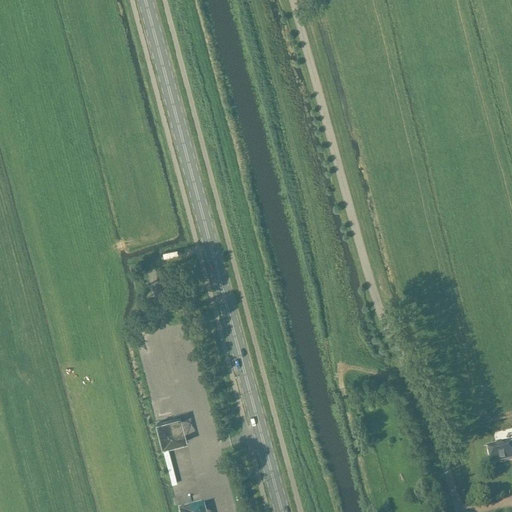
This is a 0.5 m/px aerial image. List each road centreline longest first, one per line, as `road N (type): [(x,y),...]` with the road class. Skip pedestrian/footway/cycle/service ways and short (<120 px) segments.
road 1 (unclassified): [(454,511),(425,412),(378,313),(293,0)]
road 2 (primary): [(281,511),(145,0)]
road 3 (track): [(159,334),(153,280),(163,265),(213,253)]
